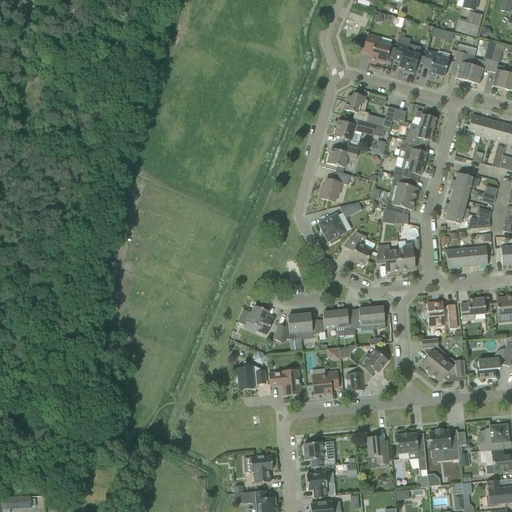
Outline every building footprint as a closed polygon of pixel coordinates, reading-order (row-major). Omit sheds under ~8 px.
[(23,0),(19,10),(27,13),(30,3),(23,0)] [(464,0),(462,9),(475,13),(478,0),(464,0)] [(511,0),(502,0),(500,11),(509,13),(511,0)] [(454,32),(476,38),(483,16),(469,12),(466,22),(458,20),(454,32)] [(373,17),(375,24),(382,22),(381,15),(373,17)] [(402,28),(405,29),(410,25),(411,22),(404,20),(402,28)] [(433,29),(431,37),(437,39),(439,30),(433,29)] [(484,30),(479,32),(483,39),(488,36),(484,30)] [(373,60),(386,64),(390,47),(379,44),(380,39),(368,35),(363,52),(371,54),(369,62),(372,63),(373,60)] [(404,71),(414,74),(419,56),(418,56),(420,49),(409,46),(410,40),(399,37),(393,60),(400,62),(399,68),(405,70),(404,71)] [(485,60),(492,62),(496,45),(489,43),(485,60)] [(492,62),(498,64),(503,47),(496,45),(492,62)] [(458,48),(454,64),(460,66),(456,79),(467,82),(472,66),(474,59),(476,52),(458,48)] [(428,76),(434,78),(435,75),(444,77),(448,61),(450,55),(439,52),(438,54),(426,51),(422,67),(430,69),(428,76)] [(472,66),(467,82),(479,85),(483,69),(485,62),(474,59),(472,66)] [(491,87),(503,90),(507,74),(508,69),(497,66),(491,87)] [(503,90),(511,92),(511,67),(509,67),(507,74),(503,90)] [(347,96),(344,110),(354,113),(353,119),(359,121),(366,123),(369,114),(364,113),(358,111),(360,104),(363,105),(364,100),(365,98),(353,94),(352,98),(347,96)] [(382,127),(390,129),(392,121),(395,110),(388,108),(382,127)] [(395,110),(392,121),(398,123),(398,121),(401,121),(403,112),(395,110)] [(416,111),(415,118),(420,119),(419,126),(433,131),(436,119),(422,115),(423,113),(416,111)] [(468,131),(467,134),(468,134),(480,138),(485,120),(472,116),(468,131)] [(485,120),(480,138),(493,141),(498,123),(485,120)] [(350,143),(358,145),(361,133),(372,136),(372,135),(380,138),(382,129),(375,127),(375,125),(366,123),(359,121),(357,128),(355,127),(355,126),(338,122),(334,137),(351,141),(350,143)] [(498,123),(493,141),(505,144),(510,126),(498,123)] [(410,124),(405,142),(421,146),(422,140),(430,142),(433,131),(419,126),(418,127),(410,124)] [(401,140),(399,149),(400,149),(406,151),(403,160),(424,165),(427,154),(419,152),(421,146),(405,142),(401,140)] [(384,144),(371,142),(369,153),(382,155),(384,144)] [(335,172),(343,174),(347,158),(356,160),(359,150),(341,145),(340,151),(331,149),(327,164),(337,167),(335,172)] [(492,167),(498,169),(504,148),(498,147),(492,167)] [(395,168),(393,175),(394,176),(409,180),(407,179),(408,174),(421,177),(424,165),(403,160),(401,169),(395,168)] [(319,199),(334,203),(336,195),(338,196),(341,185),(347,186),(350,176),(343,174),(335,172),(333,180),(335,180),(335,182),(326,180),(323,191),(321,190),(319,199)] [(451,185),(474,192),(475,187),(477,188),(479,180),(457,174),(455,182),(452,181),(451,185)] [(394,176),(392,183),(395,187),(397,188),(395,195),(415,200),(418,189),(408,186),(409,180),(394,176)] [(451,198),(466,202),(468,195),(473,196),(474,192),(451,185),(449,190),(453,191),(451,198)] [(484,195),(495,197),(497,190),(486,187),(484,195)] [(389,193),(385,211),(388,212),(395,213),(403,216),(403,215),(400,214),(402,209),(412,211),(415,200),(395,195),(389,193)] [(481,202),(493,206),(495,197),(484,195),(483,194),(481,202)] [(444,208),(468,215),(469,210),(464,209),(466,202),(451,198),(449,205),(446,204),(444,208)] [(358,204),(339,208),(342,214),(344,216),(354,211),(356,214),(362,210),(358,204)] [(445,221),(460,225),(462,218),(466,219),(468,215),(444,208),(443,213),(447,214),(445,221)] [(388,212),(385,211),(383,210),(383,215),(395,219),(395,213),(388,212)] [(478,218),(489,220),(491,213),(478,210),(476,217),(479,217),(478,218)] [(395,219),(397,233),(399,233),(399,228),(402,228),(402,225),(407,225),(407,217),(403,216),(395,213),(395,219)] [(329,242),(331,245),(338,240),(337,237),(346,233),(336,215),(318,224),(322,231),(321,232),(323,236),(324,235),(328,242),(329,242)] [(470,228),(470,230),(490,228),(489,220),(478,218),(478,221),(474,220),(473,222),(472,224),(470,228)] [(356,233),(343,247),(354,252),(349,261),(355,264),(356,262),(357,263),(358,265),(361,267),(363,266),(365,266),(372,251),(365,248),(366,246),(363,245),(366,238),(356,233)] [(398,250),(400,273),(408,272),(407,271),(414,270),(412,244),(405,244),(405,250),(398,250)] [(393,272),(393,274),(400,273),(398,250),(389,251),(389,246),(378,247),(375,265),(378,264),(378,262),(385,261),(386,273),(393,272)] [(511,246),(501,248),(503,266),(511,265),(511,246)] [(486,247),(472,249),(474,267),(488,266),(486,247)] [(472,249),(459,250),(461,268),(474,267),(472,249)] [(459,250),(446,251),(448,270),(461,268),(459,250)] [(101,284),(100,292),(106,292),(106,293),(111,294),(112,286),(111,285),(112,276),(107,275),(106,285),(101,284)] [(507,298),(496,299),(497,309),(498,316),(498,324),(511,323),(511,320),(511,319),(511,295),(511,296),(511,298),(507,299),(507,298)] [(460,305),(462,322),(474,321),(474,316),(485,315),(484,299),(467,300),(468,304),(460,305)] [(448,323),(449,330),(456,329),(454,306),(447,306),(447,308),(443,309),(442,303),(426,304),(427,311),(425,312),(423,314),(423,318),(426,320),(428,320),(429,327),(444,325),(444,324),(448,323)] [(256,331),(266,336),(273,319),(266,316),(268,312),(254,306),(251,314),(250,313),(243,310),(237,323),(244,326),(246,323),(258,328),(256,331)] [(377,306),(370,307),(371,309),(372,326),(378,325),(379,330),(385,329),(385,324),(383,307),(377,308),(377,306)] [(359,317),(353,318),(354,328),(355,330),(360,330),(360,327),(372,326),(371,309),(370,307),(364,308),(364,309),(358,310),(359,311),(359,317)] [(341,310),(335,311),(335,312),(336,330),(337,337),(344,336),(343,331),(349,331),(355,330),(354,328),(353,318),(353,311),(347,312),(347,311),(342,311),(341,311),(341,310)] [(323,320),(317,321),(318,323),(319,335),(324,335),(323,331),(336,330),(335,312),(323,313),(323,320)] [(274,335),(272,340),(284,344),(285,340),(287,340),(294,340),(300,339),(301,339),(301,334),(299,316),(299,314),(293,315),(293,316),(288,317),(288,323),(289,327),(285,328),(278,325),(274,335)] [(305,314),(299,314),(299,316),(301,334),(312,332),(312,336),(319,335),(319,333),(318,323),(311,323),(310,314),(305,315),(305,314)] [(473,365),(473,367),(473,368),(474,369),(476,369),(477,380),(495,378),(494,370),(499,370),(499,366),(503,366),(509,367),(511,355),(511,338),(505,339),(506,346),(505,350),(503,359),(493,360),(478,361),(478,363),(475,363),(474,364),(473,365)] [(428,375),(429,376),(443,360),(433,351),(432,351),(432,349),(438,348),(437,340),(421,341),(422,350),(425,350),(425,354),(428,357),(420,367),(425,371),(426,372),(428,375)] [(339,349),(350,358),(349,348),(339,349)] [(338,349),(326,350),(327,357),(333,362),(339,361),(339,359),(338,349)] [(339,349),(338,349),(339,359),(350,358),(339,349)] [(368,354),(358,366),(371,376),(374,371),(378,373),(387,361),(385,359),(386,357),(385,355),(384,353),(382,352),(379,352),(377,353),(375,351),(370,357),(368,354)] [(254,355),(253,363),(262,364),(263,356),(254,355)] [(443,360),(429,376),(430,377),(432,378),(433,379),(435,379),(440,383),(448,373),(452,376),(456,376),(456,378),(465,377),(463,361),(455,362),(455,363),(455,368),(453,369),(453,368),(443,360)] [(238,376),(235,383),(239,385),(239,391),(254,389),(253,384),(257,384),(257,385),(265,384),(264,371),(244,362),(241,369),(237,370),(238,376)] [(347,383),(346,384),(347,389),(348,389),(348,392),(364,391),(363,383),(366,383),(368,384),(373,377),(371,376),(358,366),(357,368),(357,374),(346,375),(347,383)] [(280,373),(268,374),(270,388),(282,387),(283,397),(292,396),(293,397),(296,397),(298,396),(300,395),(299,375),(291,376),(290,372),(280,373)] [(325,377),(312,378),(314,396),(331,394),(331,389),(338,388),(337,378),(337,373),(325,374),(325,377)] [(480,444),(479,446),(479,452),(503,450),(502,443),(508,442),(506,426),(490,427),(490,429),(485,429),(483,432),(484,444),(480,444)] [(435,433),(429,433),(430,443),(431,451),(444,450),(445,460),(459,459),(459,454),(458,441),(450,442),(449,431),(442,432),(442,430),(435,430),(435,433)] [(458,441),(459,454),(462,454),(461,446),(466,446),(465,433),(457,433),(458,441)] [(402,436),(395,436),(397,454),(398,454),(408,453),(417,452),(419,469),(419,472),(426,471),(424,446),(417,447),(416,434),(409,435),(409,434),(407,435),(404,436),(404,435),(402,435),(402,436)] [(380,438),(367,439),(369,458),(376,457),(377,465),(389,464),(386,443),(381,443),(380,438)] [(307,445),(303,445),(305,461),(311,460),(311,468),(335,466),(335,457),(326,458),(324,443),(314,444),(313,443),(309,443),(307,445)] [(503,450),(479,452),(480,464),(485,464),(486,467),(493,466),(493,474),(511,472),(511,471),(511,470),(511,465),(510,465),(509,457),(503,458),(503,450)] [(253,473),(254,484),(261,484),(271,483),(269,471),(272,471),(271,456),(264,457),(264,456),(256,456),(257,458),(250,459),(251,473),(253,473)] [(356,465),(347,465),(348,477),(357,477),(356,465)] [(325,473),(306,475),(308,491),(314,491),(314,499),(335,497),(334,485),(326,486),(325,473)] [(427,477),(428,488),(440,486),(439,480),(433,475),(427,476),(427,477)] [(419,478),(420,488),(428,488),(427,477),(419,478)] [(501,481),(487,482),(489,505),(511,503),(511,488),(504,489),(502,489),(501,481)] [(382,483),(383,492),(392,491),(391,482),(382,483)] [(242,486),(233,487),(234,494),(243,493),(242,486)] [(394,491),(395,500),(408,499),(407,490),(394,491)] [(252,504),(252,511),(277,511),(278,511),(276,511),(276,508),(277,507),(277,506),(276,506),(275,498),(262,500),(261,492),(265,492),(265,491),(241,494),(242,505),(252,504)] [(463,495),(453,496),(454,511),(464,511),(463,495)] [(31,498),(23,498),(23,501),(24,508),(31,508),(35,508),(35,497),(31,498)] [(50,503),(50,511),(56,511),(62,511),(63,503),(50,503)] [(340,511),(341,511),(340,511),(332,511),(332,503),(310,505),(310,511),(340,511)]
